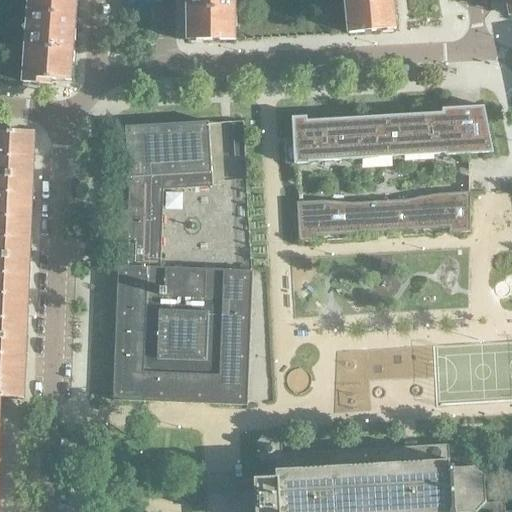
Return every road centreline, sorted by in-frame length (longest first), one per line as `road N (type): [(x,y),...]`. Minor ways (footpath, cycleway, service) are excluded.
road 1 (residential): [(45,511),(69,114)]
road 2 (residential): [(171,75),(479,51)]
